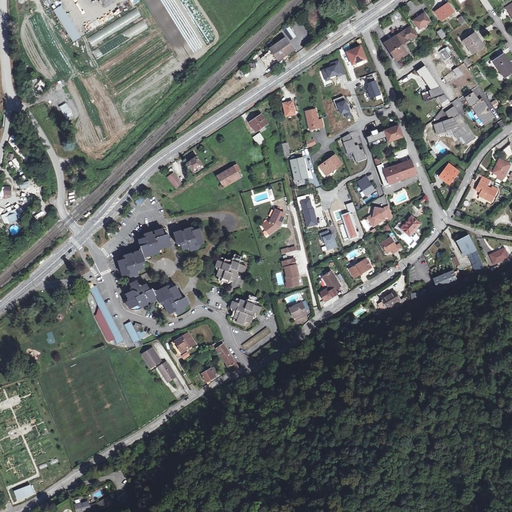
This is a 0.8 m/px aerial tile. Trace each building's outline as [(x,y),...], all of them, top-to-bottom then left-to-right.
[(442,10),(437,13),(441,20),(453,12),(448,4),(441,9),(442,10)] [(61,5),(54,10),(74,41),(81,37),(61,5)] [(137,9),(87,38),(91,46),(142,17),(137,9)] [(414,21),(418,27),(418,26),(420,29),(423,27),(430,22),(425,14),(414,21)] [(92,51),(97,59),(149,29),(144,21),(92,51)] [(406,53),(401,45),(417,35),(411,27),(386,44),(397,60),(406,53)] [(446,36),(442,29),(438,32),(443,39),(446,36)] [(475,34),(464,41),(473,53),(483,46),(475,34)] [(267,68),(294,50),(285,39),(277,44),(278,46),(264,55),(265,56),(261,59),(267,68)] [(359,46),(346,51),(351,63),(364,58),(359,46)] [(445,47),(438,51),(443,61),(450,57),(445,47)] [(511,66),(504,55),(494,61),(505,76),(511,71),(511,66)] [(326,82),(345,74),(339,60),(331,63),(332,66),(321,71),(326,82)] [(423,66),(417,70),(431,91),(423,93),(425,100),(436,97),(443,107),(449,102),(423,66)] [(457,77),(462,74),(458,66),(452,69),(457,77)] [(39,95),(47,87),(41,80),(33,88),(39,95)] [(380,94),(375,80),(367,83),(368,86),(367,89),(370,97),(380,94)] [(473,93),(465,98),(483,124),(493,117),(482,99),(479,101),(473,93)] [(343,96),(334,100),(337,110),(339,110),(341,115),(346,113),(347,118),(350,116),(343,96)] [(490,102),(494,109),(499,106),(495,99),(490,102)] [(283,103),(286,116),(295,115),(293,101),(283,103)] [(454,107),(446,112),(451,119),(434,125),(437,133),(450,128),(457,138),(461,135),(466,143),(475,138),(454,107)] [(306,112),(309,127),(319,125),(319,128),(323,127),(322,120),(318,120),(316,110),(306,112)] [(250,123),(256,132),(259,130),(261,132),(266,129),(264,126),(268,124),(262,115),(250,123)] [(366,137),(377,167),(381,165),(373,142),(387,137),(389,142),(402,137),(403,137),(399,126),(394,127),(389,129),(384,131),(366,137)] [(253,138),(258,146),(265,141),(260,133),(253,138)] [(349,134),(342,138),(347,154),(352,153),(355,162),(366,158),(363,150),(360,151),(358,145),(354,146),(352,139),(351,140),(349,134)] [(307,142),(307,143),(308,147),(315,144),(313,139),(307,142)] [(307,143),(289,150),(290,154),(308,147),(307,143)] [(511,147),(511,144),(501,152),(507,159),(511,154),(511,147)] [(327,161),(320,166),(327,175),(341,164),(335,155),(327,161)] [(183,167),(189,175),(203,165),(196,157),(183,167)] [(12,160),(9,163),(15,172),(21,167),(15,158),(12,160)] [(291,160),(293,171),(298,170),(297,165),(305,163),(303,158),(291,160)] [(395,163),(396,166),(411,160),(410,158),(395,163)] [(498,175),(503,178),(510,164),(499,159),(493,172),(498,175)] [(411,160),(396,166),(401,180),(416,174),(411,160)] [(308,178),(305,163),(297,165),(298,170),(293,171),(296,181),(308,178)] [(401,180),(396,166),(385,170),(382,164),(381,165),(377,167),(384,186),(401,180)] [(237,165),(228,171),(234,182),(240,178),(237,173),(241,171),(237,165)] [(457,172),(449,166),(441,176),(450,183),(457,172)] [(218,176),(220,179),(224,187),(234,182),(228,171),(218,176)] [(168,177),(176,188),(182,184),(174,173),(168,177)] [(366,176),(357,182),(365,195),(374,190),(366,176)] [(483,189),(481,193),(479,196),(492,201),(498,189),(493,187),(492,189),(487,186),(490,180),(483,176),(478,187),(483,189)] [(29,181),(18,184),(20,189),(30,186),(29,181)] [(141,193),(134,201),(140,206),(147,197),(141,193)] [(309,198),(301,200),(307,226),(317,224),(313,208),(312,209),(309,198)] [(20,201),(18,207),(23,210),(26,205),(20,201)] [(352,203),(346,205),(350,214),(356,212),(352,203)] [(391,216),(388,206),(384,208),(374,207),(373,214),(367,217),(373,226),(384,220),(385,216),(388,218),(389,221),(391,216)] [(322,207),(316,208),(319,221),(320,220),(322,228),(327,227),(322,207)] [(15,209),(0,215),(0,216),(4,225),(23,218),(15,209)] [(40,210),(34,213),(38,220),(43,216),(40,210)] [(275,210),(270,221),(271,222),(264,227),(269,234),(278,228),(280,223),(281,223),(285,214),(275,210)] [(349,213),(342,215),(350,239),(357,237),(350,214),(349,213)] [(401,229),(410,236),(414,232),(420,224),(412,217),(401,229)] [(367,219),(361,222),(366,231),(372,228),(367,219)] [(10,227),(12,235),(18,234),(17,225),(10,227)] [(185,230),(185,231),(182,232),(182,231),(174,233),(177,240),(176,242),(177,243),(178,244),(181,243),(183,250),(187,249),(191,251),(198,249),(197,245),(205,243),(200,229),(193,231),(192,228),(185,230)] [(153,235),(152,232),(145,234),(146,238),(139,240),(141,247),(139,251),(135,252),(135,253),(132,255),(132,253),(124,256),(125,259),(119,261),(123,276),(130,273),(131,277),(138,275),(138,273),(140,270),(144,269),(142,262),(145,261),(148,257),(159,254),(158,250),(172,246),(170,240),(171,239),(170,238),(169,238),(168,235),(165,236),(163,229),(155,231),(156,234),(153,235)] [(328,230),(319,234),(323,242),(324,242),(327,250),(336,246),(331,233),(329,234),(328,230)] [(457,242),(462,252),(465,250),(467,254),(476,250),(469,236),(457,242)] [(391,237),(381,243),(387,252),(392,249),(394,253),(398,250),(398,249),(403,248),(400,243),(395,245),(391,237)] [(490,255),(494,264),(509,257),(505,248),(490,255)] [(476,250),(467,254),(473,265),(473,264),(481,261),(476,250)] [(247,263),(240,260),(242,257),(235,254),(233,259),(229,261),(225,259),(222,258),(221,261),(218,260),(216,268),(217,268),(218,272),(216,276),(219,277),(222,278),(222,281),(229,283),(233,281),(235,282),(237,278),(241,276),(240,274),(240,272),(244,273),(246,266),(247,263)] [(293,259),(282,262),(284,268),(285,268),(287,277),(286,277),(287,283),(290,283),(291,287),(299,285),(297,276),(299,276),(296,265),(294,265),(293,259)] [(349,269),(352,274),(354,273),(356,277),(371,268),(366,259),(349,269)] [(481,261),(473,264),(479,277),(487,273),(486,273),(485,269),(481,261)] [(331,271),(322,277),(329,287),(331,290),(332,292),(334,290),(340,286),(331,271)] [(458,280),(454,272),(454,271),(434,279),(438,288),(442,287),(444,292),(459,286),(457,281),(458,280)] [(456,271),(454,272),(458,280),(457,281),(459,286),(462,285),(456,271)] [(157,291),(154,290),(153,289),(150,291),(147,284),(143,286),(139,285),(137,281),(130,284),(133,291),(127,294),(129,297),(128,301),(127,302),(130,309),(140,304),(142,308),(148,304),(148,303),(150,301),(151,303),(155,301),(161,302),(162,301),(169,315),(176,311),(178,314),(185,311),(183,308),(189,304),(186,298),(182,297),(176,286),(170,289),(168,285),(157,291)] [(92,283),(87,283),(85,286),(85,289),(88,292),(91,291),(90,289),(94,287),(92,283)] [(96,286),(94,287),(90,289),(91,291),(98,308),(115,339),(118,344),(125,341),(96,286)] [(332,292),(331,290),(328,292),(326,289),(321,292),(322,295),(321,296),(324,301),(325,301),(328,299),(326,296),(330,294),(331,294),(332,296),(333,297),(337,294),(334,290),(332,292)] [(390,313),(402,306),(399,301),(400,301),(395,292),(382,299),(387,308),(388,308),(390,313)] [(411,293),(412,300),(420,299),(419,292),(411,293)] [(244,301),(240,300),(239,303),(236,302),(233,301),(230,308),(233,313),(231,316),(234,317),(238,319),(236,322),(244,325),(247,322),(250,323),(252,319),(256,317),(255,315),(255,313),(259,314),(261,307),(259,306),(255,304),(255,302),(257,298),(250,295),(249,299),(244,301)] [(300,315),(301,317),(308,314),(302,303),(298,305),(298,304),(289,308),(294,318),(295,317),(300,315)] [(115,339),(98,308),(94,316),(108,343),(115,339)] [(139,340),(136,333),(133,327),(130,322),(124,325),(134,343),(139,340)] [(144,337),(140,330),(142,325),(135,323),(134,326),(133,327),(136,333),(139,340),(144,337)] [(267,327),(242,346),(246,351),(271,333),(267,327)] [(191,340),(187,334),(176,341),(180,348),(179,348),(182,353),(196,343),(193,339),(191,340)] [(253,355),(257,361),(282,342),(278,337),(253,355)] [(230,369),(237,365),(232,357),(223,344),(224,343),(222,340),(210,346),(212,351),(217,349),(226,362),(230,369)] [(158,360),(160,359),(153,348),(142,354),(151,368),(158,364),(160,362),(158,360)] [(167,361),(163,364),(159,366),(158,367),(162,374),(163,374),(169,382),(177,377),(167,361)] [(214,367),(213,367),(211,369),(202,374),(206,382),(216,377),(215,376),(219,374),(214,367)] [(13,490),(17,500),(34,493),(30,484),(13,490)] [(118,498),(123,504),(130,499),(125,493),(118,498)] [(113,494),(108,497),(109,498),(112,503),(117,500),(113,494)] [(97,504),(98,505),(109,498),(108,497),(97,503),(97,504)] [(109,498),(98,505),(101,510),(112,503),(109,498)] [(77,511),(93,511),(94,511),(99,510),(99,509),(97,506),(90,507),(90,505),(89,502),(75,506),(77,511)]
